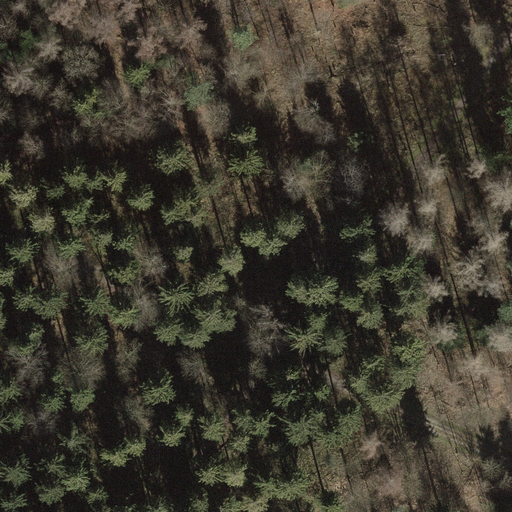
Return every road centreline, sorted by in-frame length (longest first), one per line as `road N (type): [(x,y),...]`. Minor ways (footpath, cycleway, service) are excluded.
road 1 (track): [(511,17),(165,511)]
road 2 (track): [(0,229),(511,461)]
